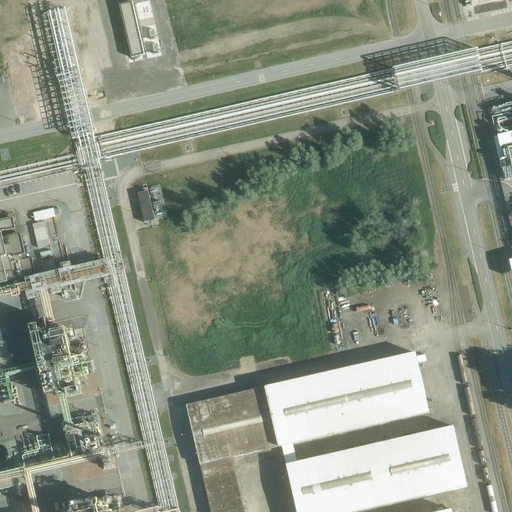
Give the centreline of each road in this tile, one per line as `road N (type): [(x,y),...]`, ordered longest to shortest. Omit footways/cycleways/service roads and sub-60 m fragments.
road 1 (unknown): [(122,184),(142,169),(444,101)]
road 2 (unknown): [(146,511),(98,299)]
road 3 (unknown): [(20,203),(49,309),(98,299)]
road 4 (unknown): [(98,299),(75,204),(62,195),(20,203)]
